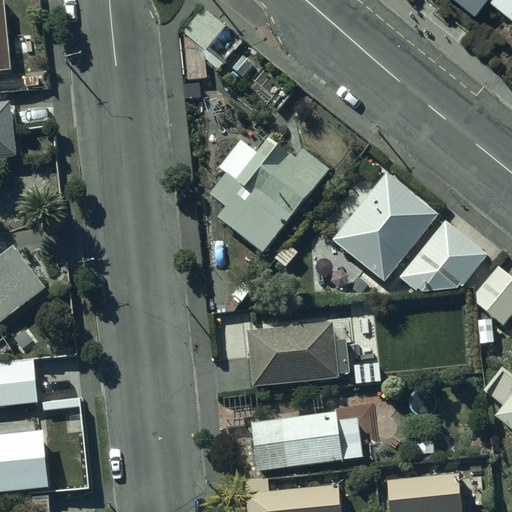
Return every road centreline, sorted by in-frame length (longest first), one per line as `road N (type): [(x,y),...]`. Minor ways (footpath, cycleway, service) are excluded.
road 1 (residential): [(107,0),(167,511)]
road 2 (residential): [(304,0),(511,171)]
